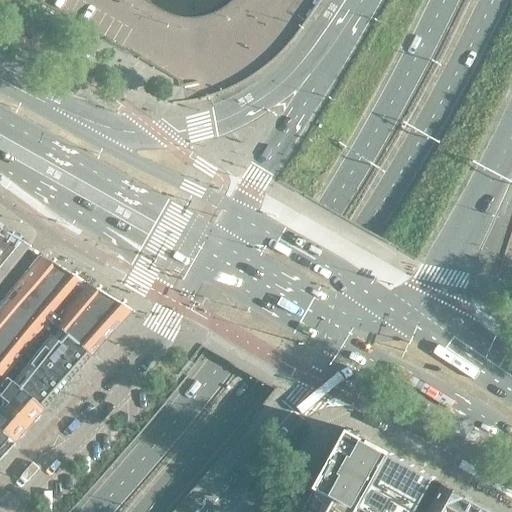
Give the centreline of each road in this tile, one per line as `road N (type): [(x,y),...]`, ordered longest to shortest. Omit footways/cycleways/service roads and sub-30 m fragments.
road 1 (trunk): [(445,0),(331,207),(226,363),(98,511)]
road 2 (trunk): [(149,511),(318,303),(495,0)]
road 3 (trunk): [(349,0),(293,73),(217,124),(133,135),(51,108)]
road 4 (trunk): [(364,0),(237,213)]
road 5 (tertiary): [(0,128),(212,250)]
road 6 (secondary): [(165,326),(137,372),(12,511)]
road 7 (secondary): [(205,511),(341,345)]
road 8 (secondary): [(237,213),(125,157),(51,108)]
road 9 (secondary): [(341,345),(511,441)]
road 10 (trunk): [(511,363),(469,333),(454,305),(455,248)]
road 11 (secondary): [(92,220),(144,268),(160,294),(165,326)]
road 12 (secondary): [(511,385),(401,316)]
road 13 (trunk): [(455,248),(511,134)]
